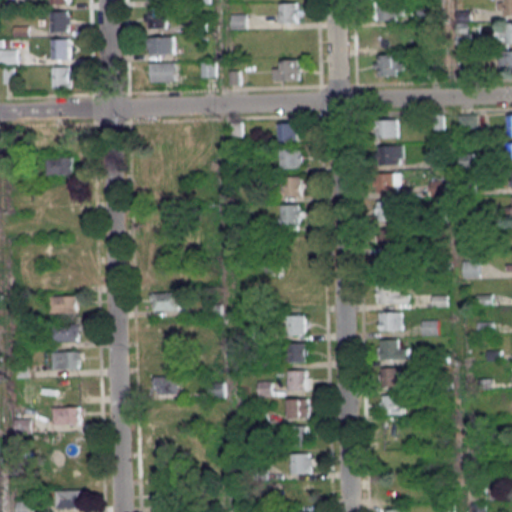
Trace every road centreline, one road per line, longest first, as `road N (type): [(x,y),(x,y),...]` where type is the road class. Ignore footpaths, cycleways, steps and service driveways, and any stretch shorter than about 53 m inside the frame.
road 1 (residential): [(0,112),(511,94)]
road 2 (residential): [(347,511),(333,0)]
road 3 (residential): [(120,511),(109,109)]
